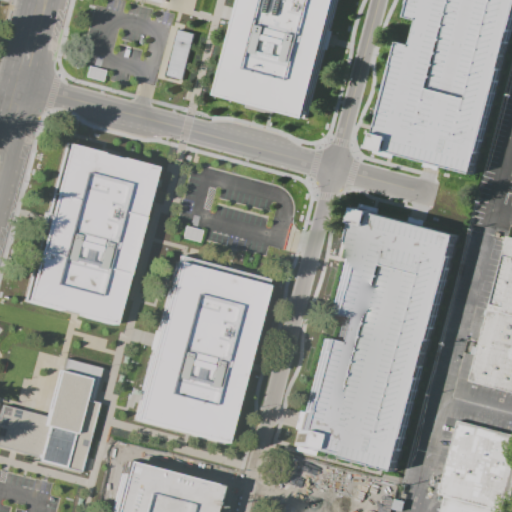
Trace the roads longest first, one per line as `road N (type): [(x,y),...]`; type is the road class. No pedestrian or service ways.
road 1 (residential): [(246,511),(380,0)]
road 2 (tertiary): [(0,160),(41,0)]
